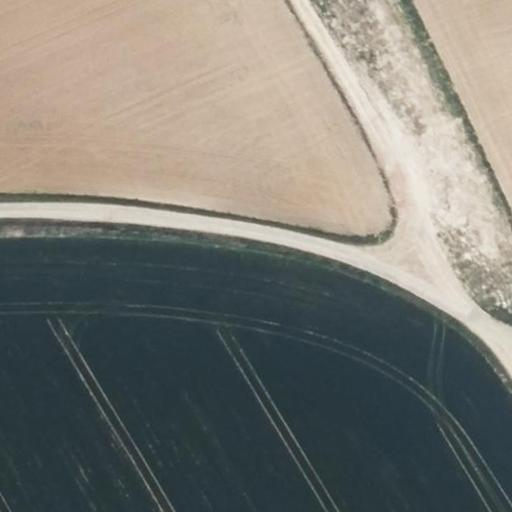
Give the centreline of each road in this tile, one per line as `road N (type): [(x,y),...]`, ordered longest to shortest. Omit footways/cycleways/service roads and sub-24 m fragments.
road 1 (unclassified): [(0,211),(103,212),(294,240),(415,278),(511,346)]
road 2 (track): [(301,0),(414,205),(415,278)]
